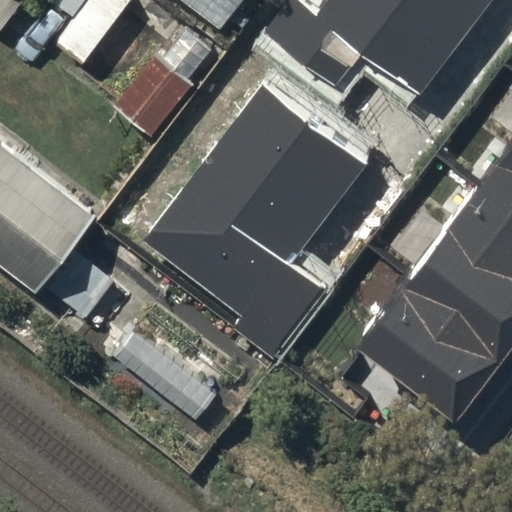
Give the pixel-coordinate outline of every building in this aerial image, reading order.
[(0,0),(0,23),(1,25),(19,0),(0,0)] [(84,0),(61,29),(86,50),(128,0),(84,0)] [(202,0),(222,15),(233,0),(202,0)] [(507,29),(468,0),(425,0),(346,104),(412,154),(507,29)] [(196,76),(189,71),(214,42),(185,18),(161,46),(156,43),(114,92),(154,126),(196,76)] [(94,214),(0,138),(0,268),(30,292),(35,286),(81,324),(112,286),(65,249),(94,214)] [(511,139),(478,185),(408,278),(355,348),(361,353),(455,423),(511,348),(511,139)]
